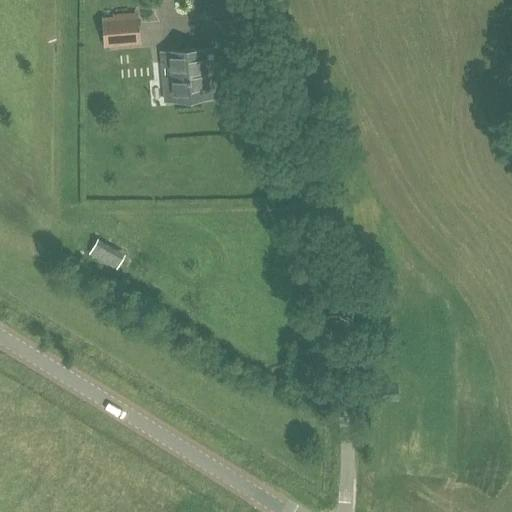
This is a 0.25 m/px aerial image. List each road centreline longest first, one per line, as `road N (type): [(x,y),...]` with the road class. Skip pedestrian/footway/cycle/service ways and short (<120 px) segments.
road 1 (unclassified): [(345,511),(344,416),(276,0)]
road 2 (tertiary): [(281,511),(0,342)]
